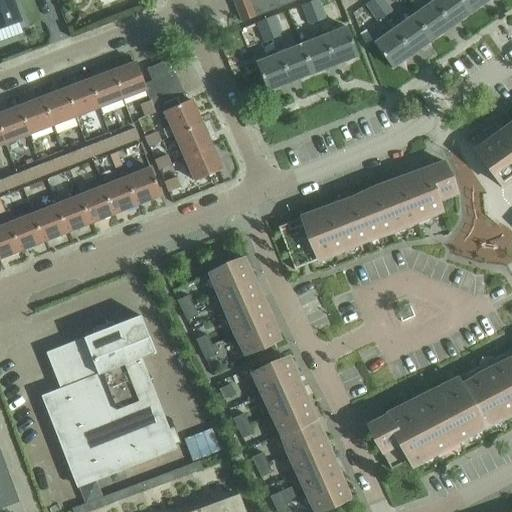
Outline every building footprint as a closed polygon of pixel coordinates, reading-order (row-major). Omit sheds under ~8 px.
[(0,0),(0,29),(20,22),(11,0),(0,0)] [(241,23),(253,18),(245,0),(232,0),(241,23)] [(245,0),(253,18),(264,14),(258,0),(245,0)] [(258,0),(264,14),(275,10),(271,0),(258,0)] [(271,0),(275,10),(287,5),(284,0),(271,0)] [(319,0),(316,0),(310,3),(314,12),(323,8),(319,0)] [(371,14),(379,8),(373,0),(372,0),(365,5),(371,14)] [(451,28),(470,14),(460,0),(437,0),(433,3),(451,28)] [(460,0),(470,14),(489,0),(460,0)] [(379,8),(385,16),(393,11),(387,2),(379,8)] [(305,15),(314,12),(310,3),(301,6),(305,15)] [(431,42),(451,28),(433,3),(414,17),(431,42)] [(323,8),(314,12),(318,21),(327,18),(323,8)] [(385,16),(379,8),(371,14),(377,22),(385,16)] [(318,21),(314,12),(305,15),(309,24),(318,21)] [(274,17),(265,20),(269,30),(278,26),(274,17)] [(412,55),(431,42),(414,17),(395,31),(412,55)] [(257,23),(260,33),(269,30),(265,20),(257,23)] [(278,26),(269,30),(273,39),(282,36),(278,26)] [(346,28),(323,37),(335,66),(357,57),(346,28)] [(264,42),(273,39),(269,30),(260,33),(264,42)] [(392,69),(412,55),(395,31),(375,45),(392,69)] [(323,37),(301,46),(313,74),(335,66),(323,37)] [(301,46),(279,55),(290,83),(313,74),(301,46)] [(267,93),(290,83),(279,55),(256,64),(267,93)] [(146,69),(152,80),(173,71),(168,59),(146,69)] [(112,72),(122,99),(145,91),(147,90),(144,84),(136,63),(112,72)] [(152,80),(152,81),(156,92),(179,82),(173,71),(152,80)] [(88,81),(99,108),(122,99),(112,72),(88,81)] [(99,108),(88,81),(65,90),(75,117),(99,108)] [(152,81),(144,84),(147,90),(145,91),(149,101),(153,111),(163,107),(161,104),(156,92),(152,81)] [(161,104),(184,94),(179,82),(156,92),(161,104)] [(41,99),(52,126),(75,117),(65,90),(41,99)] [(18,108),(28,135),(52,126),(41,99),(18,108)] [(149,101),(139,105),(144,118),(154,114),(153,111),(149,101)] [(165,112),(175,136),(201,125),(191,101),(165,112)] [(0,115),(0,131),(5,144),(28,135),(18,108),(0,115)] [(212,147),(201,125),(175,136),(185,159),(212,147)] [(135,129),(123,133),(128,144),(139,140),(135,129)] [(511,129),(476,157),(477,158),(478,157),(505,191),(503,192),(504,193),(511,187),(511,129)] [(161,140),(157,131),(144,138),(148,147),(161,140)] [(123,133),(111,138),(116,149),(128,144),(123,133)] [(111,138),(100,142),(104,153),(116,149),(111,138)] [(100,142),(88,147),(92,158),(104,153),(100,142)] [(88,147),(76,151),(80,163),(92,158),(88,147)] [(222,171),(212,147),(185,159),(196,182),(222,171)] [(76,151),(64,156),(68,167),(80,163),(76,151)] [(116,154),(108,157),(113,170),(121,167),(116,154)] [(167,155),(153,161),(157,170),(171,164),(167,155)] [(64,156),(52,160),(57,172),(68,167),(64,156)] [(52,160),(40,165),(45,176),(57,172),(52,160)] [(277,229),(278,229),(294,268),(292,269),(293,270),(444,210),(443,209),(442,209),(438,200),(458,192),(458,191),(456,192),(445,162),(447,161),(446,160),(276,228),(277,229)] [(40,165),(29,169),(33,181),(45,176),(40,165)] [(29,169),(17,174),(21,185),(33,181),(29,169)] [(150,170),(126,179),(137,206),(160,196),(150,170)] [(17,174),(5,178),(9,190),(21,185),(17,174)] [(5,178),(0,180),(0,193),(9,190),(5,178)] [(165,183),(169,193),(180,188),(176,178),(165,183)] [(126,179),(103,188),(114,215),(137,206),(126,179)] [(103,188),(80,197),(91,224),(114,215),(103,188)] [(80,197),(57,206),(67,233),(91,224),(80,197)] [(57,206),(34,215),(44,242),(67,233),(57,206)] [(34,215),(10,224),(21,251),(44,242),(34,215)] [(10,224),(0,228),(0,259),(21,251),(10,224)] [(209,272),(208,273),(218,295),(252,279),(243,257),(242,258),(242,259),(210,274),(209,272)] [(218,295),(227,315),(261,299),(252,279),(218,295)] [(177,301),(182,311),(193,306),(188,296),(177,301)] [(227,315),(236,335),(270,319),(261,299),(227,315)] [(193,306),(182,311),(186,321),(197,316),(193,306)] [(135,362),(155,354),(141,316),(46,353),(60,390),(41,397),(76,488),(170,452),(135,362)] [(273,343),(273,344),(274,344),(274,342),(279,340),(270,319),(236,335),(245,355),(273,343)] [(196,340),(200,350),(211,345),(206,335),(196,340)] [(200,350),(205,360),(216,355),(211,345),(200,350)] [(366,427),(368,426),(389,468),(388,469),(389,470),(408,460),(410,464),(409,465),(409,466),(511,409),(511,349),(457,378),(456,376),(366,426),(366,427)] [(253,374),(261,392),(296,377),(288,358),(282,361),(281,359),(280,359),(281,361),(253,374)] [(296,377),(261,392),(270,413),(305,397),(296,377)] [(230,385),(219,390),(224,400),(235,395),(230,385)] [(270,413),(279,433),(314,417),(305,397),(270,413)] [(244,414),(233,419),(237,429),(248,424),(244,414)] [(279,433),(288,453),(323,437),(314,417),(279,433)] [(248,424),(237,429),(242,439),(253,434),(248,424)] [(288,453),(297,473),(332,457),(323,437),(288,453)] [(215,439),(204,443),(209,456),(220,452),(215,439)] [(0,504),(18,498),(0,448),(0,504)] [(251,458),(256,468),(267,463),(262,453),(251,458)] [(297,473),(306,493),(341,478),(332,457),(297,473)] [(199,460),(188,464),(191,473),(202,469),(199,460)] [(267,463),(256,468),(261,478),(272,473),(267,463)] [(188,464),(177,468),(180,476),(191,473),(188,464)] [(177,468),(167,472),(170,480),(180,476),(177,468)] [(167,472),(156,476),(159,484),(170,480),(167,472)] [(156,476),(145,480),(149,488),(159,484),(156,476)] [(314,511),(317,511),(348,498),(349,500),(350,499),(341,478),(306,493),(314,511)] [(145,480),(135,484),(138,492),(149,488),(145,480)] [(135,484),(124,488),(127,496),(138,492),(135,484)] [(124,488),(113,492),(117,500),(127,496),(124,488)] [(113,492),(103,496),(106,504),(117,500),(113,492)] [(270,497),(274,507),(285,502),(281,492),(270,497)] [(103,496),(92,500),(95,508),(106,504),(103,496)] [(244,511),(238,496),(194,511),(244,511)] [(92,500),(81,504),(84,511),(85,511),(95,508),(92,500)] [(285,502),(274,507),(276,511),(289,511),(290,511),(285,502)]
